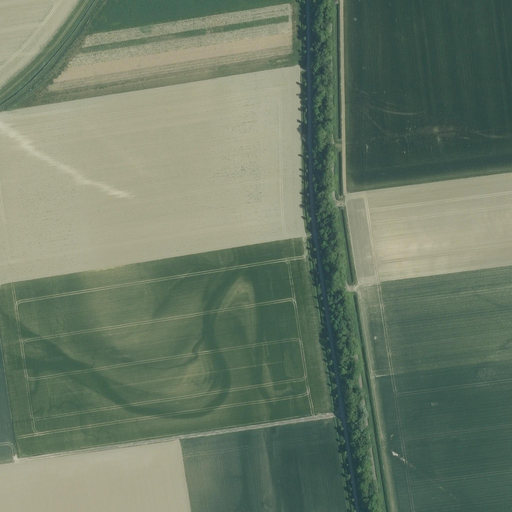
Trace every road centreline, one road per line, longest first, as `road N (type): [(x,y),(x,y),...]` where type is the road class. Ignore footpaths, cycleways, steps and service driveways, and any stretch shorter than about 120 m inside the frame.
road 1 (unclassified): [(357,511),(311,209),(308,0)]
road 2 (track): [(379,511),(336,241),(331,0)]
road 3 (track): [(0,102),(44,63),(90,0)]
